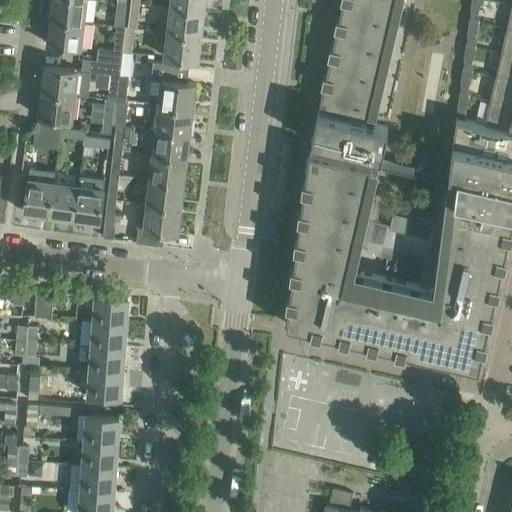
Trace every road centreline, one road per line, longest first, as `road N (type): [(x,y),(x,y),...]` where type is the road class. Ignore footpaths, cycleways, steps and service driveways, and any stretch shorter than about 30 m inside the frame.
road 1 (tertiary): [(241,284),(274,0)]
road 2 (residential): [(173,277),(155,511)]
road 3 (tertiary): [(213,511),(241,284)]
road 4 (residential): [(173,277),(0,252)]
